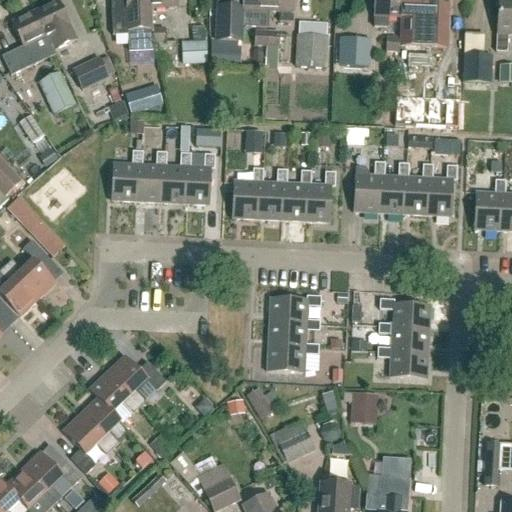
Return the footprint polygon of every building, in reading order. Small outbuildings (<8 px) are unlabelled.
[(110,0),(113,39),(128,38),(129,52),(153,50),(153,46),(153,32),(152,12),(151,0),(110,0)] [(151,0),(152,12),(178,11),(177,0),(151,0)] [(268,15),(268,0),(242,0),(242,12),(216,11),(215,42),(214,43),(241,45),(242,30),(268,32),(268,15)] [(294,16),(295,0),(268,0),(268,15),(280,16),(279,25),(290,26),(291,16),(294,16)] [(399,21),(400,0),(373,0),(373,20),(373,30),(387,30),(387,21),(399,21)] [(401,21),(399,49),(446,51),(447,22),(448,7),(426,6),(426,0),(400,0),(399,21),(401,21)] [(507,56),(508,39),(511,38),(511,0),(497,0),(496,39),(497,39),(496,55),(507,56)] [(34,15),(47,40),(48,39),(55,53),(76,43),(69,29),(70,28),(58,4),(34,15)] [(46,40),(47,40),(34,15),(11,26),(23,50),(2,60),(12,80),(55,59),(46,40)] [(165,46),(165,44),(165,31),(153,32),(153,46),(165,46)] [(267,49),(268,33),(254,32),(253,48),(265,48),(267,49)] [(267,49),(278,49),(279,34),(268,33),(267,49)] [(325,72),(326,40),(297,39),(296,70),(325,72)] [(398,55),(399,39),(386,39),(385,54),(396,55),(398,55)] [(368,70),(370,43),(341,41),(339,68),(368,70)] [(211,42),(210,70),(240,70),(241,45),(214,43),(215,42),(211,42)] [(182,67),(207,65),(206,43),(181,45),(182,67)] [(165,46),(153,46),(153,50),(153,59),(159,59),(159,66),(160,66),(161,71),(177,70),(177,64),(176,64),(175,44),(165,44),(165,46)] [(278,49),(267,49),(265,48),(264,72),(277,73),(278,49)] [(404,68),(417,68),(417,54),(404,54),(404,68)] [(470,55),(469,82),(487,83),(488,55),(470,55)] [(109,81),(107,78),(98,59),(71,72),(82,94),(109,81)] [(511,71),(499,71),(499,85),(511,85),(511,71)] [(53,118),(75,107),(60,74),(37,85),(53,118)] [(161,106),(156,88),(144,92),(150,110),(161,106)] [(459,106),(396,103),(395,128),(458,131),(459,106)] [(32,118),(21,125),(34,145),(45,138),(32,118)] [(140,138),(141,125),(129,124),(128,137),(140,138)] [(181,130),(181,141),(189,141),(189,131),(181,130)] [(196,134),(195,148),(219,149),(220,134),(196,134)] [(243,149),(260,149),(261,136),(244,135),(243,149)] [(308,137),(299,136),(299,147),(308,148),(308,137)] [(272,147),(284,147),(284,138),(272,137),(272,147)] [(313,137),(313,146),(327,147),(327,137),(313,137)] [(385,137),(385,149),(397,149),(397,137),(385,137)] [(443,144),(442,156),(458,157),(459,144),(443,144)] [(138,168),(142,168),(143,155),(133,154),(132,167),(113,166),(111,204),(136,205),(138,168)] [(43,161),(47,168),(56,162),(52,155),(43,161)] [(162,169),(166,169),(167,156),(157,155),(156,168),(142,168),(138,168),(136,205),(160,206),(162,169)] [(186,170),(190,170),(191,157),(181,156),(180,169),(166,169),(162,169),(160,206),(184,207),(186,170)] [(186,170),(184,207),(209,209),(210,172),(214,172),(215,158),(205,158),(204,171),(190,170),(186,170)] [(0,195),(4,200),(21,184),(0,161),(0,195)] [(380,179),(385,179),(385,166),(375,165),(374,179),(370,178),(366,171),(356,170),(354,215),(378,216),(380,179)] [(502,165),(491,165),(491,175),(501,175),(502,165)] [(404,180),(409,180),(409,167),(399,167),(398,180),(385,179),(380,179),(378,216),(402,218),(404,180)] [(428,181),(433,181),(433,168),(423,168),(422,181),(409,180),(404,180),(402,218),(426,219),(428,181)] [(428,181),(426,219),(451,220),(453,184),(457,184),(457,169),(447,169),(446,182),(433,181),(428,181)] [(258,185),(263,185),(263,172),(253,172),(253,185),(234,184),(232,222),(257,223),(258,185)] [(282,186),(287,187),(287,173),(277,173),(277,186),(263,185),(258,185),(257,223),(281,224),(282,186)] [(306,187),(311,188),(311,174),(301,174),(301,187),(287,187),(282,186),(281,224),(304,225),(306,187)] [(306,187),(304,225),(329,226),(331,190),(335,190),(336,176),(325,175),(325,188),(311,188),(306,187)] [(502,197),(505,197),(506,184),(495,183),(495,196),(476,195),(474,233),(500,234),(502,197)] [(511,197),(505,197),(502,197),(500,234),(511,234),(511,197)] [(54,259),(65,249),(19,200),(8,211),(54,259)] [(5,269),(38,303),(56,286),(42,271),(51,262),(32,243),(23,252),(33,263),(22,273),(12,262),(5,269)] [(0,293),(0,310),(6,305),(20,320),(38,303),(5,269),(0,273),(0,276),(9,285),(0,293)] [(307,328),(307,323),(307,310),(321,310),(321,300),(307,299),(306,303),(270,301),(269,326),(307,328)] [(392,332),(429,334),(431,309),(394,307),(394,303),(380,302),(380,313),(393,313),(392,327),(392,332)] [(305,352),(306,347),(306,334),(319,334),(320,324),(307,323),(307,328),(269,326),(268,350),(305,352)] [(392,332),(392,327),(379,327),(378,337),(392,337),(391,351),(391,356),(428,357),(429,334),(392,332)] [(305,352),(268,350),(267,375),(304,376),(305,358),(318,358),(319,348),(306,347),(305,352)] [(391,356),(391,351),(378,351),(377,361),(391,361),(390,380),(427,382),(428,357),(391,356)] [(107,376),(140,410),(146,404),(136,394),(147,383),(157,394),(166,385),(148,366),(139,374),(125,359),(107,376)] [(333,375),(333,383),(341,383),(341,375),(333,375)] [(133,417),(140,410),(107,376),(89,393),(97,402),(98,401),(112,416),(113,416),(123,406),(133,417)] [(260,423),(274,415),(258,390),(245,399),(260,423)] [(333,394),(321,398),(327,418),(339,415),(333,394)] [(355,396),(354,417),(377,418),(378,398),(355,396)] [(121,425),(113,416),(112,416),(98,401),(97,402),(80,418),(113,452),(119,446),(109,435),(121,425)] [(198,408),(198,413),(203,419),(212,411),(204,402),(198,408)] [(242,403),(227,406),(229,416),(244,414),(242,403)] [(106,458),(113,452),(80,418),(62,435),(80,453),(71,462),(86,478),(96,468),(86,458),(96,448),(106,458)] [(286,466),(314,453),(300,423),(269,438),(282,466),(286,465),(286,466)] [(323,429),(321,435),(324,442),(330,444),(336,441),(339,435),(336,428),(329,426),(323,429)] [(411,427),(411,449),(434,449),(435,428),(411,427)] [(163,440),(152,449),(160,458),(170,448),(163,440)] [(484,488),(498,489),(501,447),(487,446),(484,488)] [(511,447),(501,447),(499,472),(511,472),(511,447)] [(41,455),(23,472),(55,507),(62,500),(72,490),(82,481),(67,465),(58,474),(41,455)] [(146,456),(137,465),(142,471),(151,463),(146,456)] [(213,511),(222,511),(240,504),(224,469),(199,481),(213,511)] [(48,511),(49,511),(55,507),(23,472),(6,488),(5,488),(20,504),(19,504),(26,511),(28,511),(39,502),(48,511)] [(138,510),(165,484),(158,476),(131,503),(138,510)] [(110,478),(100,488),(108,496),(118,486),(110,478)] [(407,511),(409,480),(381,478),(378,511),(407,511)] [(5,488),(6,488),(0,481),(0,511),(10,511),(19,504),(20,504),(5,488)] [(357,511),(359,490),(350,490),(350,488),(321,486),(318,511),(357,511)] [(244,511),(276,511),(270,497),(243,509),(244,511)]
